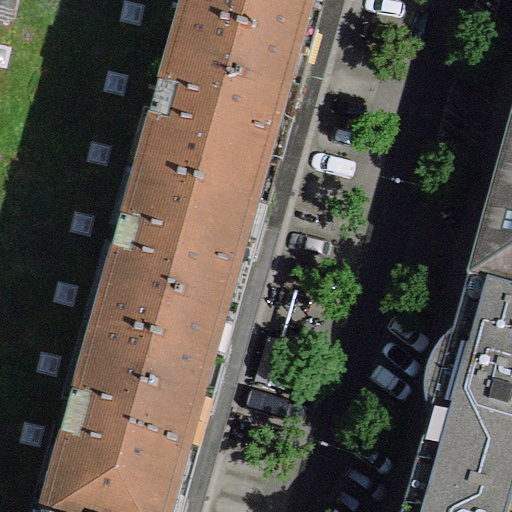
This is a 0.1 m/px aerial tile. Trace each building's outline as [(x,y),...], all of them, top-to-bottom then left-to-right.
[(0,0),(0,511),(44,511),(45,511),(90,350),(133,196),(176,44),(188,0),(0,0)] [(188,0),(176,44),(305,80),(328,0),(188,0)] [(305,80),(176,44),(133,196),(263,231),(305,80)] [(511,153),(473,297),(511,308),(511,153)] [(263,231),(133,196),(90,350),(219,386),(263,231)] [(504,511),(511,511),(511,308),(473,297),(417,489),(504,511)] [(219,386),(90,350),(45,511),(44,511),(178,511),(180,508),(185,510),(219,386)] [(504,511),(417,489),(410,511),(504,511)]
